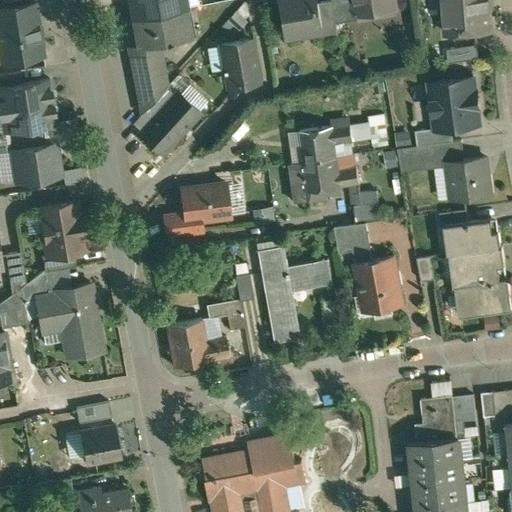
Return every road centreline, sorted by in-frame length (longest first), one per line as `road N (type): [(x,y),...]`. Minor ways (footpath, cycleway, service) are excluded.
road 1 (residential): [(153,401),(77,0)]
road 2 (residential): [(153,401),(511,353)]
